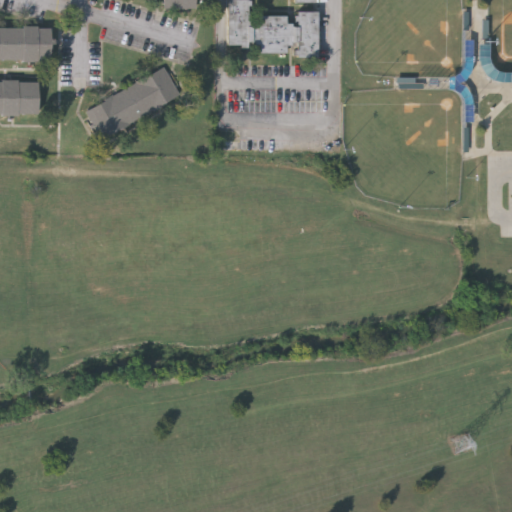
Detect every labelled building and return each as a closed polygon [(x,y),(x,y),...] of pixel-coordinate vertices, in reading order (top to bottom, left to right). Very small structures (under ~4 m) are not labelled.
[(163,0),(163,7),(195,8),(195,0),(163,0)] [(227,45),(227,0),(249,0),(249,15),(286,15),(286,21),(295,22),(295,10),(317,11),(317,54),(258,53),(258,45),(227,45)] [(0,58),(0,26),(50,26),(50,58),(0,58)] [(84,114),(101,143),(179,97),(163,68),(84,114)] [(0,80),(0,112),(37,113),(38,81),(0,80)]
